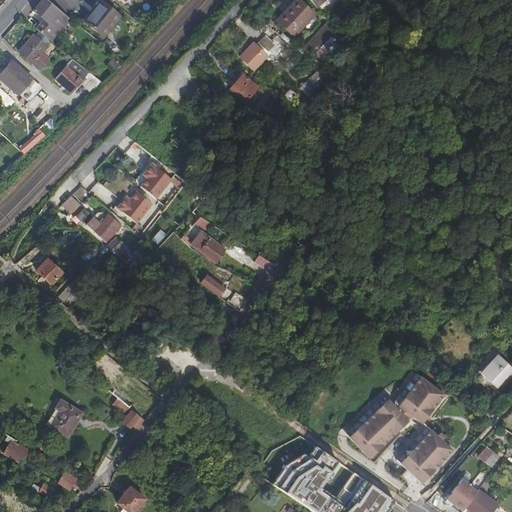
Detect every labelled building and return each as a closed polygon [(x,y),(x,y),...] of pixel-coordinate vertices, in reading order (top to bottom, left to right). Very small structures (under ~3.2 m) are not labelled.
[(71,19),(46,0),(42,0),(33,11),(44,20),(36,29),(52,42),(71,19)] [(296,0),(283,14),(299,31),(314,16),(297,0),(296,0)] [(327,0),(309,0),(318,9),(327,0)] [(101,3),(85,23),(104,37),(119,17),(101,3)] [(299,31),(283,14),(277,20),(294,36),(299,31)] [(331,21),(311,43),(321,50),(340,30),(331,21)] [(257,47),(267,57),(277,47),(272,42),(267,37),(257,47)] [(276,37),(272,42),(277,47),(267,57),(266,59),(268,61),(270,59),(273,63),(276,60),(278,62),(287,52),(282,46),(284,44),(276,37)] [(44,49),(31,38),(17,55),(34,69),(40,63),(35,59),(44,49)] [(315,56),(321,50),(311,43),(307,48),(315,56)] [(267,57),(257,47),(254,44),(241,57),(254,70),(266,59),(267,57)] [(8,65),(0,75),(0,81),(7,87),(14,79),(17,82),(22,77),(8,65)] [(87,77),(75,68),(60,86),(76,99),(90,82),(86,79),(87,77)] [(317,73),(300,90),(309,99),(314,93),(313,92),(325,80),(317,73)] [(243,76),(231,88),(245,102),(257,89),(243,76)] [(30,81),(19,94),(22,97),(18,102),(31,113),(41,101),(34,96),(40,89),(30,81)] [(291,90),(281,100),(287,105),(297,95),(291,90)] [(274,94),(270,91),(252,113),(256,117),(274,94)] [(43,136),(56,128),(50,119),(37,128),(43,136)] [(25,154),(41,138),(37,133),(20,149),(25,154)] [(148,162),(134,184),(158,199),(172,177),(148,162)] [(83,203),(91,194),(82,186),(74,195),(83,203)] [(130,186),(114,208),(137,224),(153,203),(130,186)] [(100,220),(107,213),(101,208),(95,215),(100,220)] [(86,212),(79,219),(87,225),(93,218),(86,212)] [(93,218),(87,225),(107,243),(122,227),(109,216),(101,225),(93,218)] [(203,234),(194,247),(215,264),(225,250),(203,234)] [(121,244),(115,251),(128,261),(133,256),(121,244)] [(271,265),(259,257),(255,263),(267,271),(271,265)] [(206,260),(203,265),(211,271),(214,266),(206,260)] [(47,261),(36,272),(51,286),(62,274),(47,261)] [(202,284),(220,297),(225,289),(208,277),(202,284)] [(241,279),(240,281),(238,284),(234,282),(230,288),(248,301),(257,290),(241,279)] [(72,309),(85,294),(74,283),(60,298),(72,309)] [(116,294),(109,287),(107,289),(115,295),(116,294)] [(126,330),(119,339),(129,346),(128,347),(145,359),(153,349),(135,336),(126,330)] [(511,369),(498,357),(483,373),(498,387),(511,371),(511,369)] [(398,407),(422,425),(444,395),(420,377),(398,407)] [(124,379),(112,395),(117,399),(130,409),(142,394),(124,379)] [(130,409),(117,399),(113,405),(126,417),(122,422),(131,429),(132,428),(135,431),(144,420),(130,409)] [(409,422),(387,400),(348,438),(369,460),(409,422)] [(59,412),(51,428),(68,438),(82,414),(60,401),(55,410),(59,412)] [(399,465),(422,485),(452,451),(430,431),(399,465)] [(7,437),(0,449),(0,452),(7,456),(6,457),(21,465),(28,452),(14,444),(15,442),(7,437)] [(44,444),(40,450),(50,456),(54,449),(44,444)] [(479,457),(494,468),(500,460),(485,449),(479,457)] [(276,456),(271,452),(255,475),(258,477),(263,469),(266,471),(276,456)] [(63,472),(57,483),(69,491),(76,479),(63,472)] [(466,507),(477,491),(480,487),(467,476),(466,476),(462,482),(461,481),(450,491),(466,507)] [(35,485),(33,484),(28,492),(36,497),(38,492),(49,498),(53,491),(37,482),(35,485)] [(370,496),(356,486),(353,487),(348,490),(342,499),(337,496),(335,495),(332,495),(329,496),(328,497),(322,506),(321,509),(321,510),(322,511),(366,511),(371,505),(372,502),(372,499),(370,496)] [(129,487),(116,503),(127,511),(135,511),(145,499),(129,487)] [(493,511),(497,506),(477,491),(466,507),(472,511),(493,511)]
